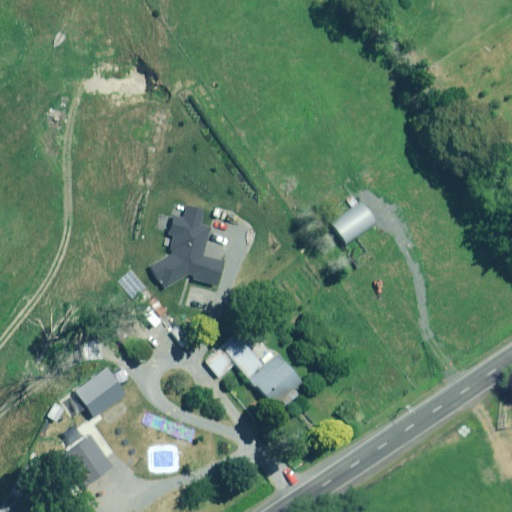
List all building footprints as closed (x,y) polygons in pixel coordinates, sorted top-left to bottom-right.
[(346,201),(352,210),(330,224),(344,245),(374,225),(354,195),(346,201)] [(153,297),(145,304),(157,317),(164,310),(153,297)] [(335,315),(330,305),(317,311),(322,322),(335,315)] [(269,352),(257,361),(236,336),(204,362),(217,378),(234,364),(252,386),(277,415),(298,397),(292,390),(302,382),(278,353),(273,357),(269,352)] [(123,394),(103,368),(71,392),(92,418),(123,394)] [(363,417),(354,405),(340,415),(349,428),(363,417)] [(119,475),(110,464),(101,470),(109,482),(119,475)]
